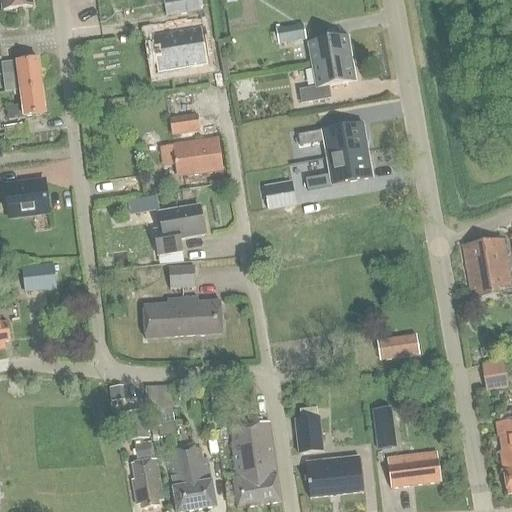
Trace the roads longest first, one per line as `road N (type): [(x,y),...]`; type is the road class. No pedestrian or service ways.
road 1 (residential): [(102,370),(59,0)]
road 2 (residential): [(267,376),(218,89)]
road 3 (residential): [(481,511),(437,249)]
road 4 (residential): [(437,249),(392,0)]
road 5 (residential): [(267,376),(102,370)]
road 6 (residential): [(289,511),(267,376)]
